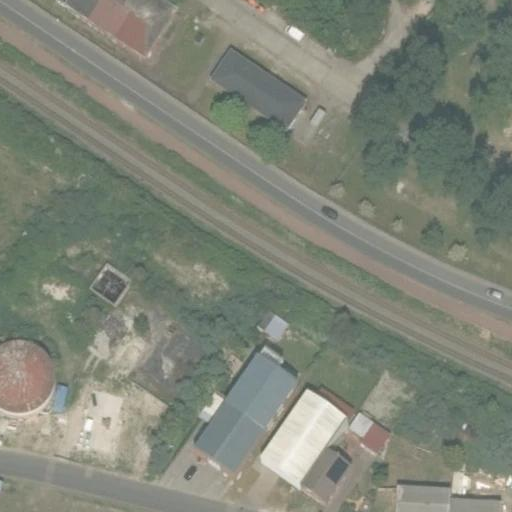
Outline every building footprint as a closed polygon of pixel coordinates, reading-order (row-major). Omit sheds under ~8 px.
[(53,0),(67,9),(73,0),(53,0)] [(73,0),(67,9),(148,62),(180,13),(160,0),(73,0)] [(304,101),(229,52),(209,83),(284,132),(304,101)] [(283,341),(295,324),(276,312),(265,328),(283,341)] [(14,349),(2,355),(0,356),(0,414),(11,421),(25,422),(38,419),(50,411),(57,400),(60,387),(58,373),(51,361),(41,353),(28,348),(14,349)] [(236,399),(229,409),(269,437),(304,387),(264,359),(236,399)] [(312,397),(267,464),(306,491),(352,424),(312,397)] [(369,408),(365,414),(378,423),(383,417),(369,408)] [(229,409),(199,452),(239,480),(269,437),(229,409)] [(365,414),(354,430),(368,439),(378,423),(365,414)] [(394,433),(378,423),(368,439),(366,442),(382,453),(394,433)] [(334,452),(308,491),(333,508),(360,470),(350,463),(334,452)] [(452,511),(453,492),(401,490),(400,511),(452,511)] [(504,511),(505,506),(454,502),(453,511),(504,511)]
